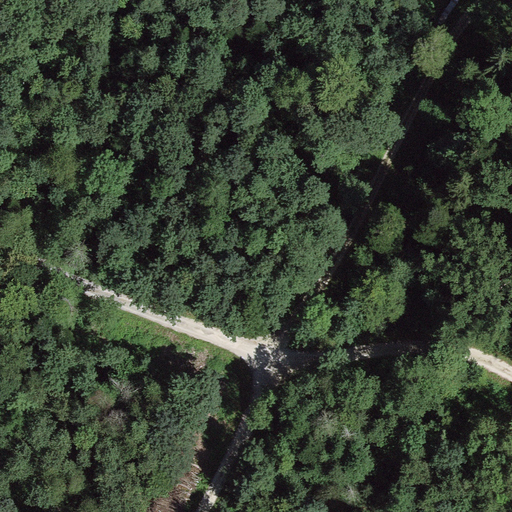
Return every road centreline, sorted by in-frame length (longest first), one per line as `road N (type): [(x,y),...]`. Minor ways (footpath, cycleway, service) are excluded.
road 1 (track): [(0,248),(268,361),(452,347),(511,372)]
road 2 (track): [(489,0),(424,79),(268,361)]
road 3 (track): [(207,511),(268,361)]
